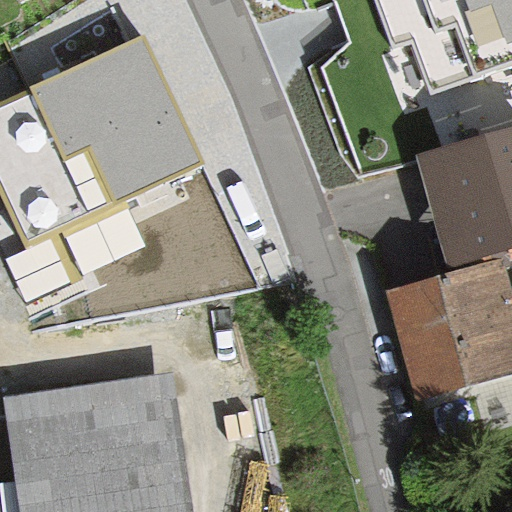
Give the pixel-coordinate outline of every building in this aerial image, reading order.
[(511,0),(476,0),(493,48),(511,42),(511,0)] [(0,105),(0,199),(25,252),(210,163),(148,35),(0,105)] [(447,279),(507,262),(511,281),(511,135),(414,163),(447,279)] [(145,218),(155,246),(199,231),(190,202),(145,218)] [(511,382),(511,291),(504,265),(387,299),(420,409),(511,382)] [(193,511),(171,384),(5,403),(23,511),(193,511)]
